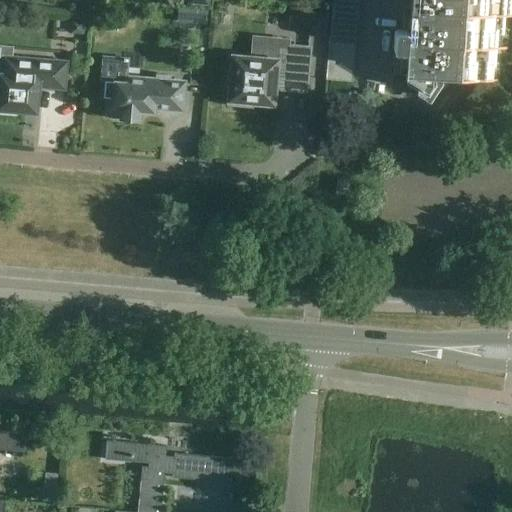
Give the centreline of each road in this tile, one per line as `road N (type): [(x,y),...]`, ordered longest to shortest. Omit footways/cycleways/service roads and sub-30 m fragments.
road 1 (tertiary): [(310,338),(0,312)]
road 2 (residential): [(238,176),(0,155)]
road 3 (tertiary): [(511,353),(310,338)]
road 4 (residential): [(310,338),(293,511)]
